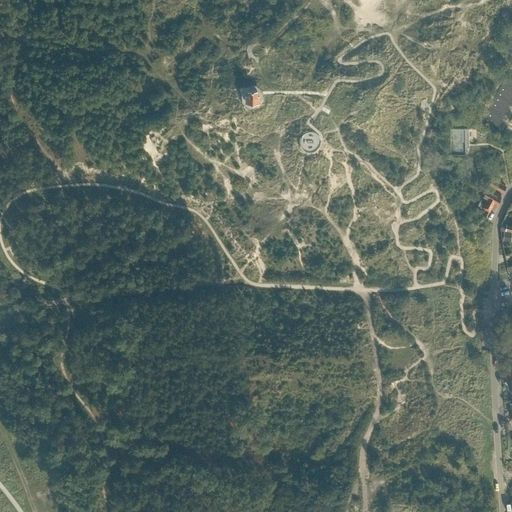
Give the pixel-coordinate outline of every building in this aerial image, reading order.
[(511,71),(509,70),(502,83),(511,87),(511,71)] [(511,87),(502,83),(496,96),(509,102),(511,97),(511,87)] [(246,96),(246,102),(259,102),(259,96),(257,96),(257,90),(248,90),(248,96),(246,96)] [(504,113),(509,102),(496,96),(490,109),(507,117),(508,115),(504,113)] [(506,119),(507,117),(490,109),(483,122),(497,128),(502,117),(506,119)] [(463,130),(449,131),(450,155),(464,155),(463,130)] [(506,185),(492,178),(476,207),(483,211),(484,208),(489,211),(494,202),(496,203),(500,195),(494,192),(496,189),(502,192),(506,185)] [(511,231),(511,223),(501,222),(500,230),(507,231),(507,230),(511,231)] [(511,233),(504,231),(503,239),(510,241),(511,233)]
